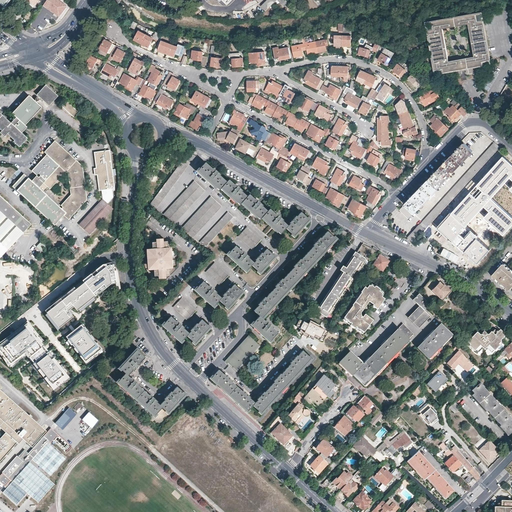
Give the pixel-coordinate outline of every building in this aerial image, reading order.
[(57,0),(46,0),(42,6),(58,17),(65,7),(57,1),(58,0),(57,0)] [(289,1),(288,0),(265,0),(261,4),(265,9),(274,0),(278,0),(284,5),(289,1)] [(35,16),(29,11),(22,17),(30,24),(35,16)] [(468,23),(477,21),(475,13),(432,20),(434,29),(442,27),(468,23)] [(448,60),(442,27),(434,29),(428,30),(435,69),(443,67),(443,70),(482,63),(482,60),(490,59),(483,20),(477,21),(468,23),(474,56),(464,57),(459,58),(448,60)] [(350,32),(351,27),(343,22),(343,29),(343,31),(350,32)] [(134,39),(141,42),(146,33),(139,30),(140,29),(139,29),(134,39)] [(146,33),(141,42),(148,46),(153,37),(146,33)] [(342,44),(348,44),(351,44),(351,33),(350,33),(350,34),(343,34),(342,44)] [(115,45),(112,43),(112,42),(104,38),(99,47),(100,48),(101,47),(102,48),(111,53),(115,45)] [(315,40),(318,51),(326,49),(325,45),(324,42),(328,42),(327,38),(315,40)] [(158,49),(166,52),(170,42),(163,40),(163,39),(162,39),(160,44),(158,49)] [(308,53),(318,51),(315,40),(303,42),(304,46),(307,45),(307,48),(308,53)] [(178,45),(170,42),(166,52),(174,55),(176,52),(182,55),(185,46),(179,43),(178,45)] [(292,45),(294,56),(303,54),(302,49),(302,46),(304,46),(303,42),(292,45)] [(115,45),(111,53),(114,55),(113,56),(120,60),(119,61),(120,61),(125,51),(115,45)] [(368,55),(370,48),(361,45),(358,52),(368,56),(369,55),(368,55)] [(291,56),(289,46),(279,48),(278,46),(273,47),(275,57),(274,57),(278,57),(278,59),(291,56)] [(387,63),(394,51),(385,46),(378,59),(387,64),(388,63),(387,63)] [(203,51),(193,49),(191,58),(201,59),(200,64),(206,65),(207,56),(202,55),(203,51)] [(260,61),(260,63),(265,62),(265,61),(264,50),(249,51),(250,61),(249,61),(249,62),(257,61),(260,61)] [(243,65),(242,56),(240,56),(239,51),(228,52),(228,57),(232,57),(233,66),(243,65)] [(136,55),(132,53),(129,59),(133,61),(128,69),(137,74),(143,64),(141,63),(143,60),(142,59),(142,60),(136,57),(136,55)] [(80,69),(83,70),(84,69),(87,63),(93,66),(96,62),(98,58),(98,57),(97,56),(97,57),(91,54),(87,62),(85,60),(80,69)] [(221,66),(222,57),(212,56),(211,65),(221,66)] [(409,70),(415,65),(410,62),(408,64),(405,62),(406,61),(405,60),(404,61),(401,59),(393,69),(400,74),(401,74),(400,73),(404,68),(405,68),(406,67),(409,70)] [(118,69),(106,62),(101,71),(111,77),(112,75),(115,77),(116,76),(115,75),(118,69)] [(93,66),(87,63),(84,69),(90,72),(93,66)] [(148,80),(156,85),(162,74),(161,73),(162,70),(162,69),(161,70),(155,67),(155,65),(152,63),(149,69),(153,71),(148,80)] [(340,75),(341,65),(332,64),(331,75),(332,75),(332,74),(340,75)] [(349,86),(351,80),(348,78),(348,65),(341,65),(340,75),(339,82),(343,84),(346,85),(349,86)] [(423,74),(417,68),(414,71),(408,77),(416,85),(417,84),(416,84),(421,79),(420,77),(423,74)] [(319,80),(320,78),(314,75),(315,73),(308,69),(304,77),(303,76),(302,78),(305,79),(305,81),(315,87),(316,86),(319,80)] [(364,82),(368,72),(361,69),(356,79),(357,79),(357,78),(364,82)] [(140,85),(143,78),(137,74),(136,78),(124,72),(119,81),(118,80),(118,81),(125,85),(127,86),(127,87),(132,90),(133,90),(132,89),(136,82),(137,82),(136,83),(140,85)] [(173,74),(169,72),(163,83),(167,85),(168,84),(175,87),(174,89),(175,89),(180,79),(173,75),(173,74)] [(377,76),(368,72),(364,82),(372,85),(371,86),(372,86),(377,76)] [(147,80),(143,78),(140,85),(139,86),(142,87),(138,93),(145,97),(146,95),(152,99),(152,98),(154,94),(152,93),(156,86),(151,84),(150,86),(144,83),(147,80)] [(259,80),(256,80),(256,79),(247,80),(247,90),(248,90),(256,89),(256,88),(259,87),(259,80)] [(280,94),(284,86),(273,80),(272,81),(269,79),(268,80),(269,81),(264,89),(269,92),(270,90),(279,95),(280,94)] [(391,87),(385,82),(379,91),(380,92),(380,91),(385,95),(385,96),(388,92),(391,94),(394,90),(391,88),(391,87)] [(289,85),(286,83),(284,86),(280,94),(283,96),(283,97),(290,101),(290,102),(295,92),(288,88),(289,85)] [(340,89),(330,83),(328,87),(326,86),(324,90),(323,91),(329,95),(332,96),(331,97),(334,99),(340,89)] [(175,87),(168,84),(166,88),(173,92),(174,89),(175,87)] [(58,96),(46,85),(37,94),(49,106),(58,96)] [(162,93),(164,89),(160,87),(155,97),(158,98),(156,102),(167,108),(168,106),(171,107),(171,106),(170,106),(173,100),(162,93)] [(424,104),(439,96),(435,88),(420,95),(420,94),(419,95),(424,104)] [(199,102),(204,93),(197,90),(194,94),(191,99),(192,100),(193,99),(199,102)] [(379,92),(376,90),(371,96),(370,98),(374,100),(379,92)] [(345,101),(356,107),(356,106),(360,99),(361,98),(348,91),(344,97),(343,97),(346,99),(345,101)] [(252,103),(257,94),(252,92),(248,101),(252,103)] [(200,109),(209,114),(211,111),(205,107),(210,97),(204,93),(199,102),(201,103),(198,108),(200,109)] [(252,103),(251,104),(252,104),(253,103),(261,108),(261,107),(263,103),(265,104),(268,99),(258,94),(258,93),(257,93),(257,94),(252,103)] [(39,110),(42,107),(39,105),(37,102),(35,101),(33,99),(29,95),(27,98),(24,101),(22,103),(21,104),(19,106),(18,108),(15,111),(12,113),(15,116),(16,117),(11,123),(9,122),(8,121),(7,120),(5,118),(4,117),(2,115),(1,114),(0,112),(0,129),(0,130),(2,132),(1,133),(4,137),(7,134),(11,137),(15,141),(14,141),(19,147),(23,143),(27,138),(23,135),(22,133),(25,130),(27,128),(25,125),(27,123),(28,122),(30,120),(32,118),(33,117),(35,115),(36,114),(39,110)] [(314,109),(317,102),(304,95),(303,96),(304,96),(297,110),(301,112),(305,114),(309,107),(314,109)] [(268,99),(265,104),(267,105),(265,109),(264,109),(273,115),(278,105),(268,99)] [(363,101),(360,99),(356,106),(360,108),(359,109),(366,114),(371,104),(364,100),(363,101)] [(78,112),(65,101),(61,106),(74,118),(78,112)] [(466,114),(468,111),(464,107),(457,102),(454,105),(452,103),(449,106),(447,105),(444,108),(445,110),(448,113),(450,116),(449,117),(453,121),(454,120),(458,116),(460,113),(463,116),(466,114)] [(196,107),(190,104),(188,107),(180,103),(174,113),(181,116),(182,115),(188,118),(190,114),(189,113),(188,113),(190,110),(191,110),(190,111),(193,113),(196,107)] [(333,113),(329,112),(330,110),(320,104),(315,113),(328,120),(331,114),(332,114),(333,113)] [(278,105),(273,115),(282,119),(282,118),(284,115),(286,116),(289,111),(278,105)] [(409,111),(407,107),(405,108),(404,105),(403,106),(404,106),(397,109),(402,122),(411,118),(411,116),(409,111)] [(236,108),(235,108),(232,112),(234,113),(231,118),(229,122),(229,123),(230,122),(234,124),(235,122),(238,124),(236,128),(240,131),(245,122),(247,118),(244,116),(244,114),(235,109),(236,108)] [(202,128),(209,114),(200,109),(194,121),(192,120),(189,124),(198,129),(197,130),(198,131),(200,127),(202,128)] [(289,111),(286,116),(288,117),(286,121),(285,120),(285,121),(294,126),(299,116),(289,111)] [(378,116),(378,129),(388,129),(389,115),(381,115),(381,113),(380,113),(380,116),(378,116)] [(336,124),(333,130),(341,134),(347,124),(345,123),(347,120),(346,119),(346,120),(336,115),(332,121),(336,124)] [(438,131),(437,133),(441,137),(442,136),(441,135),(448,128),(435,115),(430,119),(433,122),(432,124),(431,124),(430,124),(436,130),(438,131)] [(299,116),(294,126),(303,131),(303,130),(305,126),(307,127),(310,121),(309,121),(299,116)] [(269,131),(270,131),(267,130),(264,128),(265,126),(262,124),(261,125),(258,123),(258,122),(252,118),(249,122),(253,125),(256,126),(253,131),(258,134),(257,137),(262,140),(263,138),(265,139),(269,131)] [(418,131),(416,125),(415,125),(414,125),(412,120),(411,118),(402,122),(405,129),(403,129),(405,134),(406,133),(407,135),(413,133),(418,131)] [(323,133),(327,135),(331,128),(329,127),(326,126),(324,130),(312,123),(307,132),(306,131),(306,132),(313,136),(316,137),(315,139),(319,141),(320,141),(319,140),(323,133)] [(89,132),(82,125),(77,130),(83,137),(89,132)] [(236,128),(233,127),(231,130),(231,131),(229,131),(229,130),(219,131),(219,139),(221,139),(225,139),(227,139),(234,143),(240,132),(240,131),(236,128)] [(388,129),(378,129),(378,135),(378,141),(380,141),(380,145),(381,145),(381,144),(391,144),(391,139),(388,139),(388,129)] [(335,147),(342,135),(341,134),(333,130),(326,143),(335,149),(336,147),(335,147)] [(279,135),(272,131),(272,132),(272,133),(269,131),(265,139),(276,145),(275,149),(280,152),(282,153),(286,147),(282,145),(286,138),(287,138),(288,138),(282,135),(282,137),(279,135)] [(256,146),(242,138),(244,135),(240,132),(234,143),(234,144),(237,145),(236,147),(238,148),(239,147),(240,148),(239,149),(246,152),(246,151),(252,154),(251,155),(255,157),(256,156),(261,147),(262,145),(258,143),(256,146)] [(358,137),(352,134),(350,139),(349,141),(352,143),(350,148),(349,147),(348,148),(352,150),(351,152),(361,157),(365,150),(366,148),(358,144),(359,141),(357,140),(358,137)] [(374,139),(368,142),(369,144),(377,148),(378,146),(374,139)] [(24,173),(13,185),(55,224),(63,215),(68,220),(86,200),(82,166),(54,140),(43,152),(46,154),(30,171),(36,175),(32,180),(24,173)] [(456,194),(500,146),(495,141),(492,143),(487,148),(408,236),(413,241),(421,233),(426,227),(435,217),(456,194)] [(298,155),(303,146),(296,142),(290,152),(291,152),(292,151),(298,155)] [(459,164),(473,150),(465,142),(451,156),(410,198),(405,204),(404,203),(399,208),(408,217),(415,210),(459,164)] [(377,148),(369,144),(366,148),(365,150),(370,152),(371,152),(367,160),(377,165),(377,164),(376,164),(382,154),(376,150),(377,148)] [(310,150),(303,146),(298,155),(304,158),(303,159),(304,159),(310,150)] [(415,166),(417,163),(418,161),(414,160),(417,149),(405,146),(404,153),(407,154),(406,157),(409,158),(409,159),(413,160),(412,165),(415,166)] [(273,155),(277,158),(280,152),(275,149),(271,147),(269,151),(261,147),(256,156),(267,162),(268,160),(271,162),(271,161),(270,160),(273,155)] [(107,203),(112,197),(111,189),(114,189),(112,176),(109,150),(93,152),(95,168),(96,175),(98,191),(101,190),(102,199),(78,224),(89,235),(90,233),(112,209),(113,209),(107,203)] [(286,160),(288,156),(286,156),(282,153),(280,152),(277,158),(281,160),(278,165),(287,170),(287,169),(291,162),(286,160)] [(313,163),(311,162),(308,167),(311,169),(314,165),(319,168),(318,170),(325,174),(329,165),(330,166),(331,165),(327,163),(328,161),(318,155),(313,163)] [(161,189),(150,203),(156,208),(190,162),(183,158),(173,171),(161,189)] [(402,170),(389,163),(390,161),(387,159),(381,170),(384,172),(384,171),(391,175),(395,177),(396,175),(399,177),(400,176),(398,176),(402,170)] [(268,211),(262,206),(263,205),(259,202),(256,198),(255,199),(249,194),(247,196),(242,191),(243,191),(239,187),(235,184),(234,184),(229,179),(227,181),(220,175),(221,175),(217,171),(213,168),(206,162),(198,171),(219,190),(221,188),(240,204),(242,202),(260,219),(262,217),(264,219),(280,234),(286,228),(294,236),(308,220),(300,212),(296,217),(296,216),(289,223),(290,224),(288,225),(283,221),(283,220),(279,216),(276,213),(275,214),(270,209),(268,211)] [(502,173),(498,177),(510,189),(511,190),(511,164),(511,163),(507,167),(501,169),(501,170),(502,173)] [(309,173),(311,169),(308,167),(304,165),(303,165),(297,176),(306,181),(307,180),(306,180),(309,173)] [(340,185),(346,174),(344,173),(346,171),(345,170),(344,171),(338,167),(331,180),(332,181),(334,182),(340,185)] [(484,193),(498,177),(502,173),(501,170),(496,172),(455,216),(444,228),(446,229),(450,225),(455,220),(457,222),(468,210),(471,207),(475,202),(474,199),(480,197),(484,193)] [(327,180),(319,175),(320,174),(316,171),(313,176),(312,177),(316,179),(313,185),(322,190),(325,192),(328,187),(325,186),(326,183),(326,182),(327,180)] [(361,182),(363,179),(352,173),(348,180),(352,182),(351,183),(357,187),(357,188),(358,188),(361,182)] [(174,223),(199,196),(205,190),(195,181),(164,214),(174,223)] [(380,190),(370,184),(366,192),(369,194),(366,199),(375,204),(381,193),(379,192),(380,190)] [(335,201),(334,203),(339,205),(340,205),(339,204),(341,201),(344,194),(331,187),(327,196),(325,195),(325,196),(332,199),(335,201)] [(503,210),(484,193),(480,197),(474,199),(475,202),(471,207),(492,226),(495,222),(495,221),(500,215),(501,215),(504,211),(503,210)] [(0,195),(0,242),(7,249),(31,224),(0,195)] [(207,222),(221,206),(222,206),(222,205),(212,196),(211,196),(211,197),(181,229),(192,238),(207,222)] [(357,211),(356,213),(361,216),(366,205),(353,198),(349,207),(347,206),(348,207),(347,210),(351,212),(352,209),(354,210),(356,212),(357,211)] [(450,225),(446,229),(451,234),(447,239),(467,258),(470,254),(470,253),(476,247),(476,248),(480,243),(464,229),(475,217),(475,216),(468,210),(457,222),(455,220),(450,225)] [(206,247),(233,217),(234,217),(228,212),(227,212),(228,212),(210,231),(200,242),(206,247)] [(261,240),(247,227),(238,236),(252,249),(261,240)] [(421,233),(425,236),(430,231),(426,227),(421,233)] [(264,316),(335,239),(327,231),(320,238),(317,240),(313,245),(313,246),(301,259),(300,259),(298,262),(293,266),(294,267),(283,279),(282,278),(279,282),(275,286),(276,287),(266,297),(265,296),(262,300),(258,304),(259,305),(254,310),(260,316),(252,324),(271,341),(278,333),(273,328),(274,327),(266,320),(265,321),(262,318),(264,316)] [(40,242),(36,246),(42,251),(46,247),(40,242)] [(166,243),(150,243),(151,251),(148,251),(149,254),(146,254),(146,259),(149,259),(154,258),(154,262),(149,262),(146,262),(147,267),(149,267),(149,270),(152,270),(152,277),(168,276),(167,269),(170,269),(170,266),(172,266),(172,261),(169,261),(164,261),(164,258),(169,257),(172,257),(171,252),(169,253),(169,250),(166,250),(166,243)] [(254,263),(249,258),(249,257),(241,250),(241,251),(235,246),(228,254),(246,271),(251,265),(260,273),(275,256),(267,249),(262,253),(261,253),(255,260),(256,261),(254,263)] [(477,261),(485,252),(481,249),(474,257),(477,261)] [(328,318),(353,278),(351,277),(357,269),(359,271),(366,259),(356,252),(354,251),(344,266),(342,265),(340,269),(342,270),(328,291),(316,310),(328,318)] [(387,264),(391,266),(393,262),(393,259),(391,258),(384,254),(381,252),(373,264),(383,271),(387,264)] [(511,267),(509,267),(506,264),(506,261),(504,261),(503,261),(492,272),(493,273),(493,274),(493,275),(496,275),(500,279),(500,281),(502,281),(506,285),(506,287),(509,287),(511,284),(511,267)] [(228,276),(214,262),(205,272),(219,285),(228,276)] [(82,281),(80,282),(92,298),(108,286),(117,284),(115,274),(112,275),(110,265),(100,267),(88,276),(90,279),(87,282),(82,281)] [(221,298),(216,293),(217,292),(209,285),(208,286),(203,281),(195,289),(214,306),(219,300),(227,308),(242,292),(234,284),(230,288),(229,288),(222,295),(223,296),(221,298)] [(92,298),(80,282),(42,312),(56,330),(71,318),(65,312),(70,307),(74,312),(92,298)] [(451,290),(444,285),(443,285),(440,283),(438,283),(432,290),(442,300),(451,290)] [(375,290),(372,288),(373,288),(369,285),(366,288),(365,290),(363,288),(360,292),(361,292),(359,295),(360,296),(356,302),(354,301),(352,305),(348,311),(347,310),(345,313),(346,314),(343,317),(348,321),(348,320),(351,322),(350,323),(351,323),(356,327),(359,329),(363,332),(365,329),(366,330),(369,326),(368,326),(370,323),(369,322),(371,319),(364,314),(362,317),(361,316),(360,312),(361,311),(362,311),(363,309),(364,309),(366,306),(365,306),(367,304),(366,304),(368,301),(373,305),(372,306),(376,309),(383,300),(380,298),(381,297),(382,295),(378,292),(377,292),(375,290)] [(425,310),(429,305),(430,304),(419,293),(413,299),(420,306),(408,318),(419,328),(431,316),(425,310)] [(187,320),(196,311),(182,298),(173,307),(187,320)] [(189,333),(184,328),(177,321),(176,321),(171,316),(163,325),(181,342),(187,336),(189,337),(195,343),(210,327),(202,319),(198,324),(197,323),(190,330),(191,331),(189,333)] [(319,339),(325,329),(319,326),(320,324),(310,320),(308,323),(299,319),(296,326),(300,328),(299,329),(319,339)] [(81,323),(66,336),(87,362),(103,350),(81,323)] [(366,386),(410,340),(409,339),(413,333),(403,323),(386,340),(386,339),(384,341),(385,342),(366,361),(366,360),(364,362),(365,363),(364,364),(350,351),(340,361),(366,386)] [(430,359),(453,335),(441,323),(429,335),(428,335),(427,336),(427,337),(418,347),(430,359)] [(11,336),(0,345),(0,348),(11,362),(21,355),(19,353),(22,350),(28,357),(29,356),(34,362),(33,363),(38,369),(39,370),(41,373),(43,371),(47,375),(45,377),(46,379),(53,387),(68,374),(61,366),(60,365),(55,358),(54,357),(41,341),(39,343),(33,336),(35,334),(27,324),(21,328),(23,331),(13,339),(11,336)] [(70,324),(61,332),(64,335),(70,331),(69,330),(73,327),(70,324)] [(485,330),(482,330),(481,330),(481,334),(479,334),(477,331),(467,341),(468,341),(471,345),(472,346),(472,347),(477,352),(481,348),(483,349),(484,348),(486,349),(487,348),(491,352),(496,347),(495,345),(500,340),(502,341),(507,336),(503,332),(504,331),(500,328),(499,329),(497,331),(496,330),(495,329),(492,331),(491,331),(488,333),(486,333),(486,330),(485,330)] [(238,371),(261,347),(249,336),(237,349),(225,362),(238,373),(239,371),(238,371)] [(462,346),(459,342),(453,349),(456,352),(446,363),(453,369),(458,364),(465,370),(471,364),(459,350),(462,346)] [(150,395),(139,385),(140,384),(133,378),(132,378),(129,376),(133,371),(135,371),(141,363),(145,357),(137,350),(120,368),(126,374),(119,382),(155,415),(163,407),(168,413),(185,394),(177,387),(172,392),(171,391),(164,399),(165,400),(161,405),(158,402),(158,401),(151,395),(150,395)] [(219,370),(212,378),(248,411),(254,405),(262,412),(267,407),(303,366),(311,358),(303,350),(298,356),(298,355),(294,359),(291,363),(282,374),(281,373),(277,377),(274,381),(275,381),(265,392),(260,396),(258,399),(258,400),(256,403),(250,398),(251,397),(247,394),(243,390),(243,391),(232,381),(233,381),(228,377),(225,374),(224,375),(219,370)] [(495,372),(490,366),(487,368),(486,368),(484,370),(489,376),(491,375),(492,374),(495,372)] [(446,379),(435,368),(431,372),(435,375),(427,384),(435,391),(446,379)] [(324,374),(322,377),(303,398),(305,400),(308,403),(312,398),(313,399),(319,404),(320,404),(323,400),(323,399),(318,395),(319,394),(323,390),(329,395),(330,395),(334,390),(332,389),(332,388),(333,387),(335,385),(335,384),(331,381),(331,380),(324,374)] [(511,382),(507,377),(500,384),(504,388),(506,386),(511,393),(511,397),(511,398),(511,397),(511,382)] [(511,419),(500,406),(475,378),(467,388),(508,433),(511,429),(511,419)] [(421,390),(418,386),(416,389),(411,394),(414,397),(416,396),(417,395),(422,391),(421,390)] [(0,462),(17,443),(19,444),(23,440),(32,448),(47,431),(0,388),(0,462)] [(303,398),(297,394),(292,400),(296,404),(288,415),(291,418),(295,422),(298,419),(298,418),(302,413),(304,415),(305,415),(306,415),(307,415),(308,415),(309,414),(309,413),(310,412),(310,411),(309,410),(308,409),(307,408),(306,408),(305,408),(304,409),(302,407),(303,405),(301,404),(305,400),(303,398)] [(378,411),(380,409),(365,395),(357,403),(366,410),(364,412),(367,414),(372,410),(369,407),(370,406),(371,405),(378,411)] [(457,404),(455,401),(452,403),(449,407),(455,413),(458,409),(457,408),(459,406),(457,404)] [(356,422),(364,414),(353,404),(349,409),(348,409),(346,411),(347,412),(347,413),(350,415),(349,416),(356,422)] [(433,409),(431,407),(429,404),(419,412),(421,413),(419,415),(423,419),(428,425),(438,416),(435,414),(437,413),(434,409),(433,409)] [(63,430),(76,415),(69,408),(55,423),(63,430)] [(81,419),(91,428),(98,420),(89,411),(81,419)] [(386,417),(380,411),(370,421),(373,423),(373,422),(374,422),(375,422),(381,416),(386,422),(388,420),(387,418),(386,417)] [(398,416),(394,412),(389,418),(393,422),(398,416)] [(298,419),(295,422),(297,423),(304,415),(302,413),(298,418),(298,419)] [(283,417),(280,414),(271,424),(274,427),(283,417)] [(334,427),(344,436),(354,425),(344,416),(334,427)] [(284,445),(294,436),(297,439),(301,435),(300,435),(296,431),(294,428),(290,432),(281,422),(271,432),(284,445)] [(17,456),(4,472),(11,478),(13,479),(30,461),(33,458),(48,442),(50,444),(52,441),(66,452),(71,446),(51,428),(28,453),(24,450),(18,457),(17,456)] [(403,430),(402,431),(392,439),(390,441),(391,443),(388,445),(383,449),(387,454),(390,451),(392,454),(397,450),(396,449),(400,446),(401,446),(403,444),(405,447),(411,442),(409,439),(410,439),(403,432),(403,430)] [(80,442),(87,433),(83,431),(77,440),(80,442)] [(479,441),(479,442),(482,446),(479,449),(489,460),(499,451),(485,435),(479,441)] [(371,455),(377,450),(376,449),(373,447),(362,436),(354,445),(366,456),(369,453),(371,455)] [(322,457),(330,464),(332,462),(326,456),(332,450),(333,451),(335,450),(324,439),(316,447),(324,454),(322,457)] [(51,475),(66,459),(50,444),(48,442),(33,458),(51,475)] [(377,450),(379,452),(383,449),(388,445),(385,442),(384,442),(380,445),(378,447),(376,449),(377,450)] [(417,451),(414,447),(408,452),(412,456),(417,451)] [(460,470),(464,466),(450,451),(449,449),(446,451),(451,457),(444,463),(452,472),(458,467),(460,470)] [(477,481),(480,478),(478,472),(458,450),(456,453),(452,449),(450,451),(464,466),(468,471),(474,478),(477,481)] [(425,458),(417,451),(412,456),(407,460),(424,479),(426,477),(445,498),(453,490),(445,481),(445,480),(443,477),(442,478),(427,461),(427,460),(425,458)] [(386,459),(379,453),(377,455),(383,461),(386,459)] [(328,463),(320,455),(310,465),(319,473),(328,463)] [(30,461),(13,479),(28,492),(37,501),(54,482),(30,461)] [(405,476),(398,469),(396,467),(390,473),(386,469),(385,470),(382,468),(375,475),(382,482),(384,480),(387,483),(394,475),(400,481),(405,476)] [(350,478),(353,476),(349,472),(348,472),(347,472),(346,473),(344,471),(339,476),(338,476),(337,476),(333,481),(333,482),(335,484),(335,485),(338,488),(340,487),(341,489),(350,478)] [(468,483),(474,478),(468,471),(462,476),(468,483)] [(0,480),(5,485),(11,478),(4,472),(0,476),(0,480)] [(412,482),(405,476),(400,481),(407,488),(412,482)] [(350,478),(341,489),(344,491),(343,492),(347,496),(350,493),(351,491),(352,489),(354,490),(358,486),(350,478)] [(28,492),(13,479),(1,493),(15,506),(28,492)] [(367,504),(370,500),(367,497),(368,496),(363,491),(360,494),(359,493),(357,496),(358,496),(354,500),(357,502),(356,503),(360,507),(361,506),(364,509),(367,505),(367,504)] [(354,503),(350,499),(344,505),(349,509),(354,503)] [(382,500),(372,511),(373,511),(393,511),(394,511),(398,507),(389,499),(385,503),(382,500)] [(434,505),(428,499),(423,504),(430,510),(434,505)] [(417,505),(414,503),(406,511),(405,511),(424,511),(419,507),(417,505)] [(511,511),(511,503),(501,503),(499,503),(499,506),(495,506),(494,511),(511,511)]
